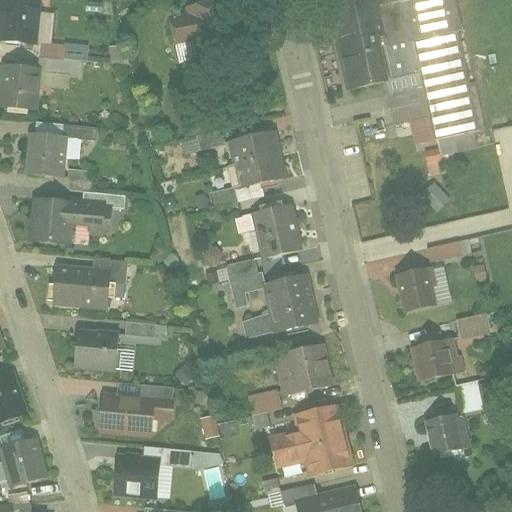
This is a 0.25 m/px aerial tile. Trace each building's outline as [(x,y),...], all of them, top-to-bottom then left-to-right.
[(186,17),(166,22),(174,53),(231,39),(222,0),(184,10),(186,17)] [(325,0),(346,95),(386,87),(366,0),(325,0)] [(366,0),(386,87),(395,129),(409,125),(415,152),(436,148),(439,162),(477,153),(474,137),(479,136),(457,36),(461,35),(453,0),(366,0)] [(0,1),(0,45),(34,48),(37,4),(0,1)] [(39,71),(0,68),(0,111),(36,114),(39,71)] [(231,140),(237,165),(285,152),(279,127),(231,140)] [(27,137),(23,177),(63,181),(66,141),(27,137)] [(194,150),(220,146),(219,137),(192,141),(194,150)] [(237,165),(244,190),(292,177),(285,152),(237,165)] [(93,190),(90,170),(66,173),(68,193),(93,190)] [(438,208),(447,202),(434,183),(425,190),(438,208)] [(32,200),(29,246),(71,249),(72,230),(107,232),(108,205),(32,200)] [(302,256),(291,209),(249,219),(261,266),(302,256)] [(461,241),(425,250),(428,264),(465,254),(461,241)] [(54,269),(51,308),(105,313),(108,274),(54,269)] [(394,279),(402,318),(425,313),(416,275),(394,279)] [(319,327),(307,279),(261,290),(273,338),(319,327)] [(487,314),(454,322),(459,341),(491,334),(487,314)] [(118,336),(75,334),(73,373),(116,375),(118,336)] [(409,354),(418,386),(439,380),(430,348),(409,354)] [(333,390),(323,349),(273,361),(283,403),(333,390)] [(0,428),(27,420),(9,366),(0,369),(0,428)] [(476,382),(455,386),(461,414),(481,410),(476,382)] [(100,397),(98,435),(150,438),(151,422),(171,424),(173,393),(123,389),(123,399),(100,397)] [(264,414),(281,410),(275,390),(246,398),(254,431),(268,427),(264,414)] [(353,470),(337,409),(290,421),(294,437),(268,444),(276,472),(302,465),(306,482),(353,470)] [(421,425),(430,458),(453,452),(444,419),(421,425)] [(49,481),(36,443),(0,454),(0,466),(9,494),(49,481)] [(157,461),(115,458),(111,500),(153,503),(157,461)] [(262,483),(264,494),(292,489),(290,478),(262,483)] [(359,511),(353,489),(294,504),(296,511),(359,511)]
